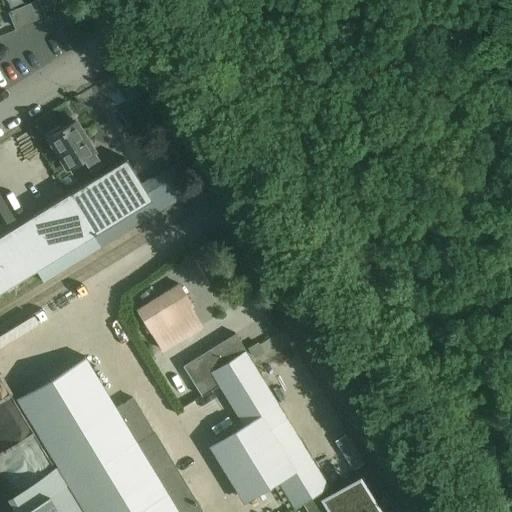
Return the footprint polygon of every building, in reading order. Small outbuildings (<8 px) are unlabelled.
[(36,0),(25,5),(32,21),(46,16),(39,0),(36,0)] [(116,75),(115,76),(112,78),(120,90),(123,88),(132,83),(129,78),(116,75)] [(51,134),(48,136),(66,167),(81,158),(91,173),(103,166),(75,120),(61,128),(60,126),(49,133),(51,134)] [(0,195),(50,170),(28,129),(0,143),(0,195)] [(126,158),(0,235),(0,291),(151,199),(126,158)] [(111,257),(56,292),(64,304),(119,269),(111,257)] [(151,330),(163,349),(202,325),(190,306),(192,305),(178,282),(137,307),(151,330)] [(35,337),(56,328),(45,302),(1,320),(8,336),(31,326),(35,337)] [(236,334),(184,366),(202,395),(218,385),(242,424),(219,439),(209,445),(244,502),(278,482),(293,507),(329,485),(246,349),(245,349),(236,334)] [(202,511),(154,431),(133,397),(117,407),(86,355),(16,397),(78,501),(60,511),(49,493),(18,511),(202,511)] [(210,391),(196,400),(207,417),(221,409),(210,391)] [(330,442),(340,437),(329,415),(319,420),(330,442)] [(196,476),(187,482),(203,506),(212,500),(196,476)] [(379,511),(357,476),(330,492),(342,511),(379,511)]
